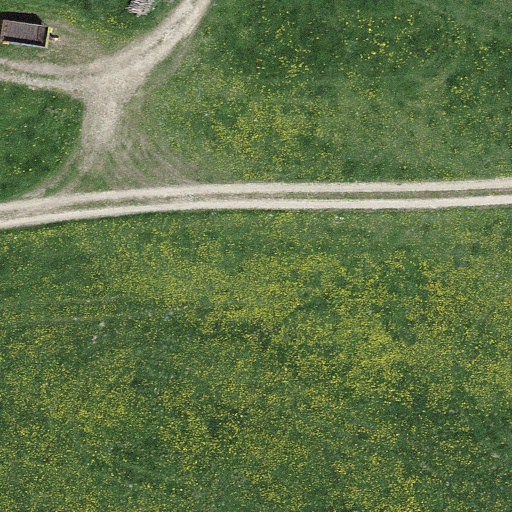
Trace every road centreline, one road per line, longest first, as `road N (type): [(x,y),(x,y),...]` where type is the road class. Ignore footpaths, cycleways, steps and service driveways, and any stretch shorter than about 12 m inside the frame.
road 1 (track): [(0,215),(196,196),(511,189)]
road 2 (track): [(0,64),(67,88),(128,83),(195,0)]
road 3 (track): [(43,208),(110,137),(128,83)]
